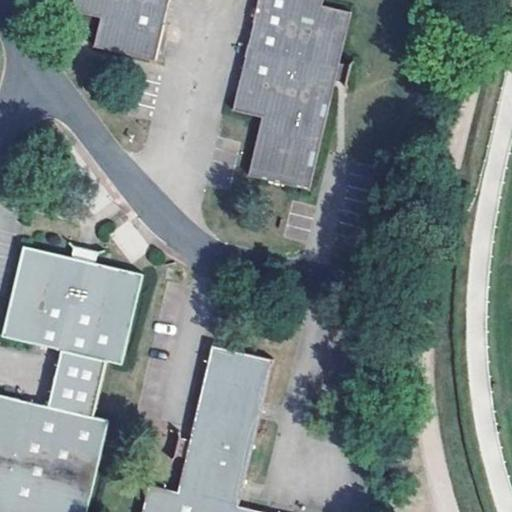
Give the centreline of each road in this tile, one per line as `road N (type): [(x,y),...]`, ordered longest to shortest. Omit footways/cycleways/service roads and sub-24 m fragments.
road 1 (unclassified): [(21,45),(165,232),(301,279),(316,317),(296,404),(323,465)]
road 2 (unknown): [(165,232),(224,8)]
